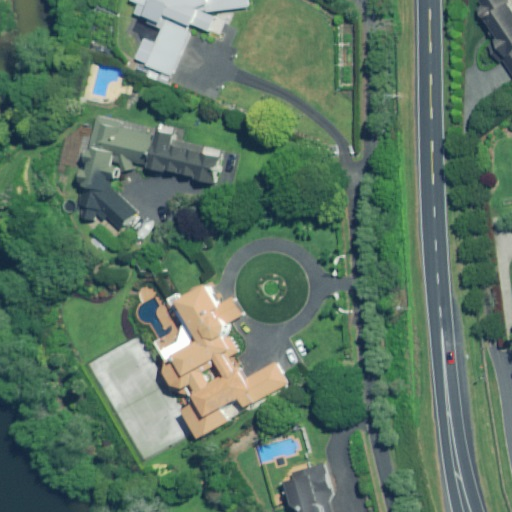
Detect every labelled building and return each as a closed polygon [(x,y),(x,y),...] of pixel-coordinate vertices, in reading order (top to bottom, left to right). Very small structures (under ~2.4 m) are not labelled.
[(196,24),(216,37),(226,21),(212,12),(251,7),(249,0),(139,0),(146,4),(140,13),(168,31),(152,66),(175,76),(197,28),(194,27),(196,24)] [(511,0),(489,0),(479,7),(501,39),(490,47),(501,63),(505,60),(511,69),(511,0)] [(103,213),(109,222),(115,217),(116,219),(126,229),(142,213),(113,185),(115,178),(122,180),(124,172),(136,169),(138,164),(152,168),(160,137),(126,128),(127,125),(102,118),(86,181),(92,183),(87,205),(90,210),(88,220),(100,223),(103,213)] [(218,184),(226,150),(206,145),(204,154),(176,147),(180,128),(164,124),(160,137),(152,168),(171,173),(172,171),(198,177),(197,179),(218,184)] [(204,400),(185,411),(202,439),(231,422),(230,420),(291,384),(278,363),(248,381),(234,357),(242,352),(233,336),(233,324),(246,316),(236,299),(225,305),(210,281),(181,298),(173,303),(188,327),(182,344),(166,353),(168,357),(166,360),(165,363),(165,367),(165,371),(165,374),(166,378),(167,381),(169,385),(171,387),(174,390),(177,392),(180,394),(183,395),(187,396),(191,397),(187,389),(195,385),(204,400)] [(336,511),(325,466),(298,473),(299,479),(288,482),(291,496),(295,495),(298,507),(302,511),(336,511)]
